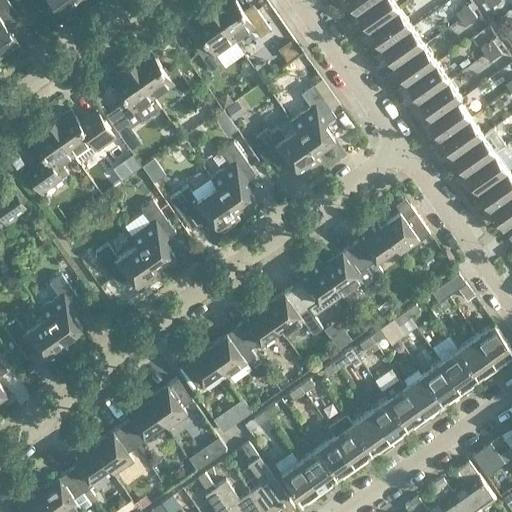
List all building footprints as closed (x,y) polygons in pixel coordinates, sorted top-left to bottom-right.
[(8,0),(0,0),(0,51),(17,40),(8,28),(21,18),(8,0)] [(73,0),(33,0),(38,7),(47,0),(53,0),(60,10),(73,0)] [(215,0),(209,4),(234,38),(252,25),(259,35),(270,27),(256,7),(246,14),(236,0),(215,0)] [(371,0),(351,0),(358,9),(371,0)] [(400,7),(395,0),(371,0),(358,9),(371,27),(400,7)] [(456,10),(461,16),(473,8),(468,2),(456,10)] [(234,38),(209,4),(199,11),(200,13),(191,20),(207,42),(197,49),(211,68),(222,61),(215,51),(234,38)] [(412,24),(400,7),(371,27),(383,45),(412,24)] [(477,15),(473,8),(461,16),(466,23),(477,15)] [(425,42),(412,24),(383,45),(396,62),(425,42)] [(481,45),(486,52),(498,43),(493,37),(481,45)] [(289,38),(278,46),(286,57),(297,49),(289,38)] [(437,59),(425,42),(396,62),(408,80),(437,59)] [(502,50),(498,43),(486,52),(490,58),(502,50)] [(139,53),(129,61),(153,95),(172,82),(178,91),(189,84),(175,64),(165,71),(150,49),(141,55),(139,53)] [(450,77),(437,59),(408,80),(421,98),(450,77)] [(126,99),(106,113),(120,133),(159,105),(153,95),(129,61),(118,68),(120,70),(111,77),(126,99)] [(338,101),(321,77),(301,90),(311,104),(290,119),(296,126),(314,151),(334,137),(324,122),(335,114),(330,107),(338,101)] [(463,95),(450,77),(421,98),(433,115),(459,98),(463,95)] [(226,91),(218,97),(223,105),(232,99),(226,91)] [(471,115),(459,98),(433,115),(429,117),(442,135),(471,115)] [(59,111),(49,119),(73,153),(78,160),(114,134),(96,109),(95,109),(95,110),(88,115),(90,118),(82,124),(70,107),(61,113),(59,111)] [(223,108),(214,114),(219,122),(228,116),(223,108)] [(484,132),(471,115),(442,135),(455,153),(484,132)] [(73,153),(49,119),(38,126),(40,128),(31,135),(46,157),(27,170),(40,190),(61,176),(60,174),(67,169),(62,161),(73,153)] [(267,127),(255,135),(272,159),(284,151),(299,173),(320,158),(314,151),(296,126),(284,135),(277,124),(269,130),(267,127)] [(496,150),(484,132),(455,153),(467,171),(496,150)] [(231,161),(210,176),(215,183),(216,183),(233,208),(234,208),(253,194),(238,172),(250,164),(232,139),(221,147),(231,161)] [(496,150),(467,171),(479,188),(509,168),(511,165),(511,151),(506,143),(496,150)] [(124,157),(133,170),(141,164),(133,151),(124,157)] [(153,156),(142,164),(146,169),(157,161),(153,156)] [(511,191),(511,172),(509,168),(479,188),(492,206),(511,191)] [(5,176),(2,178),(0,179),(0,225),(26,207),(5,176)] [(215,183),(210,176),(190,189),(186,184),(175,192),(192,216),(203,208),(219,230),(239,215),(234,208),(233,208),(216,183),(215,183)] [(511,219),(511,191),(492,206),(505,224),(511,219)] [(130,234),(135,242),(136,241),(153,266),(154,266),(174,252),(158,230),(170,222),(152,198),(141,206),(151,219),(130,234)] [(379,222),(395,244),(400,252),(430,231),(414,209),(405,215),(399,208),(379,222)] [(359,236),(350,243),(373,274),(382,268),(375,258),(395,244),(379,222),(374,215),(354,229),(359,236)] [(136,241),(135,242),(116,255),(106,242),(95,250),(112,274),(124,266),(139,288),(159,274),(154,266),(153,266),(136,241)] [(373,274),(350,243),(321,263),(342,292),(361,279),(370,292),(380,285),(373,274)] [(301,277),(293,283),(313,313),(342,292),(321,263),(316,256),(296,270),(301,277)] [(465,281),(458,270),(440,283),(447,293),(465,281)] [(38,307),(44,315),(62,340),(62,339),(82,325),(66,304),(78,296),(61,271),(49,279),(59,293),(38,307)] [(321,324),(313,313),(293,283),(264,303),(263,304),(279,326),(278,326),(284,334),(304,319),(312,331),(321,324)] [(447,293),(440,283),(431,289),(438,300),(447,293)] [(244,318),(234,324),(250,346),(278,326),(279,326),(263,304),(264,303),(259,296),(238,310),(244,318)] [(419,308),(414,301),(404,308),(409,315),(419,308)] [(361,306),(355,310),(360,317),(366,312),(361,306)] [(409,315),(404,308),(394,316),(398,322),(409,315)] [(366,312),(360,317),(366,326),(372,321),(366,312)] [(44,315),(24,329),(14,315),(3,323),(20,348),(32,340),(47,362),(68,347),(62,339),(62,340),(44,315)] [(511,347),(493,321),(475,333),(495,361),(511,348),(511,347)] [(234,324),(206,344),(205,344),(221,367),(226,374),(255,353),(250,346),(234,324)] [(384,333),(379,326),(369,333),(373,340),(384,333)] [(344,327),(331,337),(337,346),(351,336),(344,327)] [(373,340),(369,333),(358,341),(363,347),(373,340)] [(495,361),(475,333),(457,346),(477,374),(495,361)] [(186,359),(176,366),(192,387),(221,367),(205,344),(206,344),(201,337),(180,351),(186,359)] [(477,374),(457,346),(440,358),(459,386),(477,374)] [(349,357),(344,351),(333,358),(338,365),(349,357)] [(257,357),(251,361),(256,370),(263,365),(257,357)] [(338,365),(333,358),(323,365),(328,372),(338,365)] [(459,386),(440,358),(422,371),(441,398),(459,386)] [(281,369),(272,375),(280,386),(289,380),(281,369)] [(441,398),(422,371),(404,383),(424,411),(441,398)] [(314,382),(309,375),(299,383),(303,389),(314,382)] [(192,398),(176,376),(146,397),(165,424),(167,426),(187,412),(182,405),(192,398)] [(303,389),(299,383),(288,390),(293,397),(303,389)] [(424,411),(404,383),(387,396),(406,423),(424,411)] [(130,416),(121,422),(136,444),(165,424),(146,397),(141,389),(121,403),(130,416)] [(406,423),(387,396),(369,408),(389,436),(406,423)] [(278,407),(273,401),(263,408),(268,414),(278,407)] [(268,414),(263,408),(252,415),(257,422),(268,414)] [(389,436),(369,408),(351,420),(371,448),(389,436)] [(327,423),(334,433),(353,461),(371,448),(351,420),(345,411),(327,423)] [(136,444),(121,422),(92,442),(108,464),(113,472),(133,458),(128,450),(136,444)] [(353,461),(334,433),(316,445),(336,473),(353,461)] [(76,462),(67,468),(83,490),(92,484),(87,478),(108,464),(92,442),(87,435),(67,449),(76,462)] [(248,439),(241,444),(251,458),(247,461),(260,481),(249,489),(265,511),(269,511),(283,503),(287,509),(294,505),(258,453),(248,439)] [(489,441),(472,453),(486,474),(504,461),(489,441)] [(336,473),(316,445),(298,458),(318,485),(336,473)] [(318,485),(298,458),(280,471),(299,499),(318,485)] [(451,489),(467,511),(478,511),(485,507),(483,504),(495,496),(468,458),(455,467),(462,477),(465,475),(468,478),(451,489)] [(90,501),(83,490),(67,468),(38,489),(54,511),(67,511),(79,504),(81,507),(90,501)] [(204,470),(196,475),(207,490),(203,492),(217,511),(216,511),(233,511),(214,484),(204,470)] [(426,507),(429,511),(467,511),(451,489),(442,476),(429,485),(436,495),(439,493),(442,496),(426,507)] [(224,477),(214,484),(233,511),(265,511),(249,489),(238,497),(224,477)] [(10,511),(51,511),(54,511),(38,489),(33,481),(13,496),(18,503),(9,510),(10,511)] [(184,511),(171,493),(161,500),(168,511),(198,511),(197,511),(195,511),(184,511)] [(429,511),(426,507),(417,494),(404,503),(409,511),(412,511),(414,511),(429,511)]
